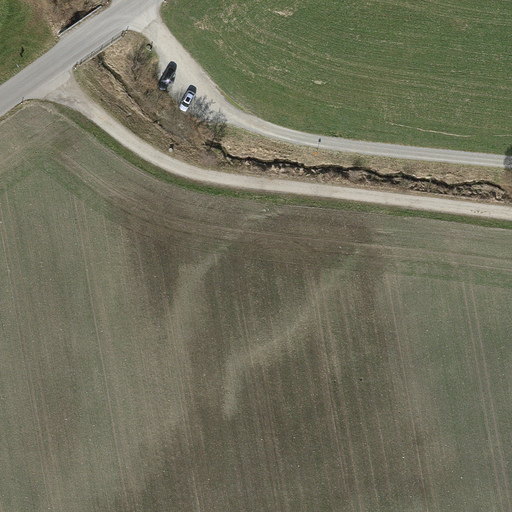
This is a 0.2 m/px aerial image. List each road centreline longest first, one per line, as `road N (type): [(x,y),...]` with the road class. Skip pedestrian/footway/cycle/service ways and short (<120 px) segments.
road 1 (track): [(511,210),(217,179),(150,148),(42,71)]
road 2 (track): [(511,164),(332,145),(244,122),(179,62),(140,0)]
road 3 (unclassified): [(0,100),(147,0)]
